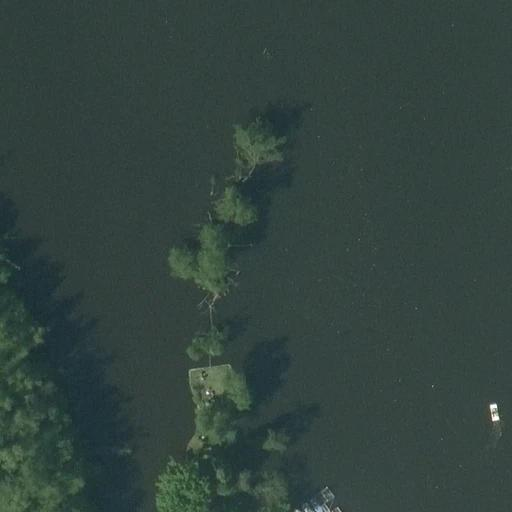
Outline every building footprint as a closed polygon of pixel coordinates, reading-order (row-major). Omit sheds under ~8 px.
[(197,258),(216,273),(224,263),(205,248),(197,258)] [(204,376),(205,384),(223,382),(223,374),(204,376)] [(205,384),(208,408),(226,406),(223,382),(205,384)] [(192,453),(197,461),(208,453),(202,445),(192,453)] [(197,461),(212,481),(223,473),(208,453),(197,461)]
